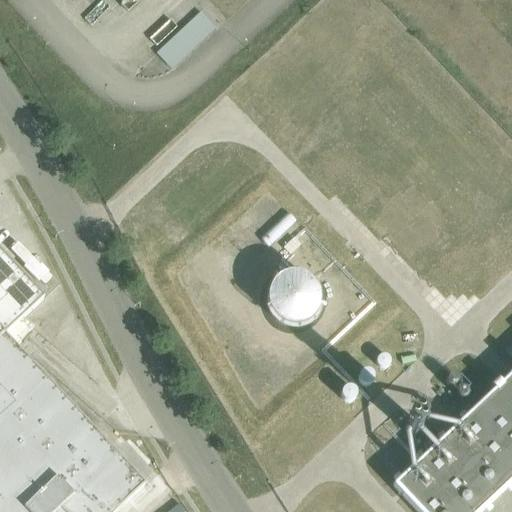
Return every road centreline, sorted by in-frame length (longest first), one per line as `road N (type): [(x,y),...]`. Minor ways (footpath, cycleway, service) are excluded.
road 1 (unknown): [(80,243),(202,128),(239,125),(449,344)]
road 2 (unclassified): [(233,511),(168,413),(0,102)]
